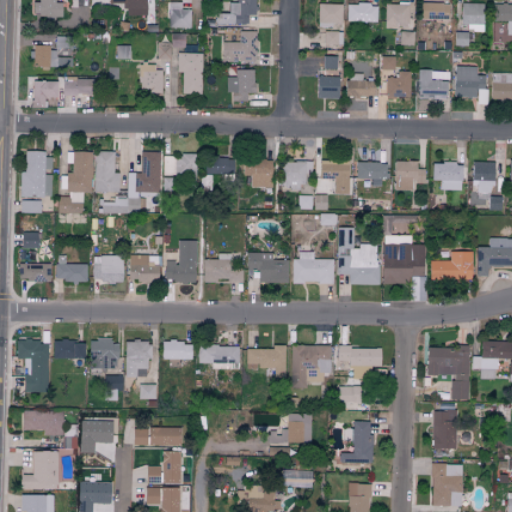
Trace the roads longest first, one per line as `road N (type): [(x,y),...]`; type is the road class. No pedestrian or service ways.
road 1 (residential): [(0,316),(405,320),(463,318),(511,304)]
road 2 (residential): [(0,124),(511,133)]
road 3 (residential): [(401,511),(405,320)]
road 4 (residential): [(285,130),(285,0)]
road 5 (tertiary): [(0,124),(5,0)]
